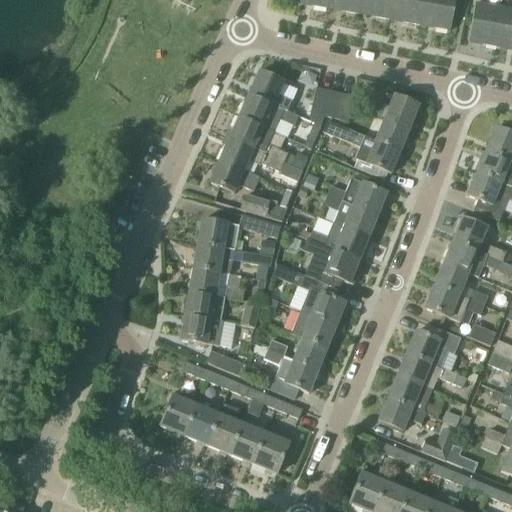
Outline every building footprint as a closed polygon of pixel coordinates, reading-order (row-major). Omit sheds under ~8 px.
[(327,10),(329,0),(297,0),(297,4),(327,10)] [(358,15),(360,0),(329,0),(327,10),(358,15)] [(388,21),(392,0),(360,0),(358,15),(388,21)] [(419,26),(423,0),(392,0),(388,21),(419,26)] [(450,32),(455,0),(423,0),(419,26),(450,32)] [(498,49),(505,11),(475,5),(468,43),(498,49)] [(511,51),(511,11),(505,11),(498,49),(511,51)] [(273,107),(286,113),(296,91),(283,85),(258,74),(248,96),(273,107)] [(320,128),(321,127),(329,93),(316,90),(308,123),(320,128)] [(335,121),(341,95),(329,93),(321,127),(324,118),(335,121)] [(347,124),(353,98),(341,95),(335,121),(347,124)] [(286,113),(273,107),(248,96),(239,118),(274,134),(279,121),(294,128),(298,118),(286,113)] [(409,130),(418,108),(393,98),(389,109),(376,104),(372,116),(384,121),(409,130)] [(284,164),(288,156),(268,146),(274,134),(239,118),(229,140),(253,151),(284,164)] [(384,121),(375,142),(400,153),(409,131),(409,130),(384,121)] [(327,123),(322,134),(360,149),(355,160),(366,165),(391,175),(400,153),(375,142),(327,123)] [(510,163),(511,163),(511,137),(495,130),(485,152),(510,163)] [(284,164),(253,151),(229,140),(219,162),(244,173),(248,162),(259,166),(260,164),(279,174),(284,164)] [(485,152),(476,175),(501,185),(510,189),(511,183),(511,163),(510,163),(485,152)] [(259,180),(244,173),(219,162),(209,184),(234,195),(237,187),(253,194),(259,180)] [(510,189),(501,185),(476,175),(466,197),(477,202),(473,212),(496,222),(505,200),(511,202),(511,189),(510,189)] [(314,192),(318,181),(307,176),(303,187),(314,192)] [(327,198),(352,208),(377,218),(386,196),(361,186),(351,182),(345,195),(330,189),(327,198)] [(338,213),(333,226),(368,241),(377,218),(352,208),(327,198),(323,208),(338,213)] [(281,224),(286,211),(244,199),(239,212),(281,224)] [(237,229),(238,229),(276,240),(280,228),(241,216),(237,229)] [(452,243),(477,253),(486,231),(461,221),(452,243)] [(234,253),(238,229),(237,229),(201,222),(197,246),(234,253)] [(333,226),(327,239),(312,233),(308,242),(334,253),(359,263),(368,241),(333,226)] [(306,241),(302,252),(313,257),(304,278),(338,292),(342,282),(349,285),(359,263),(334,253),(308,242),(306,241)] [(259,257),(272,259),(275,246),(261,243),(259,257)] [(498,273),(502,263),(486,257),(477,253),(452,243),(443,265),(468,275),(477,279),(483,266),(498,273)] [(229,276),(234,253),(197,246),(193,270),(229,276)] [(505,255),(489,248),(486,257),(502,263),(505,255)] [(272,259),(264,258),(241,254),(239,264),(269,269),(272,259)] [(459,298),(468,275),(443,265),(434,287),(459,298)] [(303,278),(276,267),(272,278),(299,289),(303,278)] [(229,276),(193,270),(188,293),(225,300),(242,303),(244,293),(227,290),(229,276)] [(262,300),(265,284),(254,282),(251,298),(262,300)] [(480,317),(484,308),(468,301),(459,298),(434,287),(424,310),(449,320),(450,320),(459,324),(465,311),(480,317)] [(320,296),(309,291),(300,313),(336,328),(345,306),(320,295),(320,296)] [(488,299),(471,292),(468,301),(484,308),(488,299)] [(188,293),(184,317),(221,324),(225,300),(188,293)] [(278,304),(266,299),(263,309),(274,314),(278,304)] [(246,304),(240,328),(254,330),(259,306),(246,304)] [(327,350),(336,328),(300,313),(291,336),(327,350)] [(184,317),(180,341),(218,348),(223,324),(221,324),(184,317)] [(489,349),(495,335),(473,326),(467,339),(489,349)] [(415,333),(405,356),(430,366),(439,370),(441,370),(447,355),(453,358),(460,341),(443,334),(440,344),(415,333)] [(318,373),(327,350),(291,336),(302,340),(293,362),(318,373)] [(283,358),(287,349),(271,342),(267,352),(283,358)] [(511,362),(511,348),(497,342),(492,354),(511,362)] [(267,352),(263,362),(279,368),(283,358),(267,352)] [(241,379),(246,367),(211,353),(206,365),(241,379)] [(508,376),(511,367),(511,362),(492,354),(487,367),(508,376)] [(462,389),(466,380),(441,370),(439,370),(430,366),(405,356),(396,378),(421,388),(431,393),(437,380),(462,389)] [(273,381),(269,392),(293,402),(298,391),(309,395),(318,373),(293,362),(283,358),(279,368),(274,381),(273,381)] [(206,383),(210,374),(186,364),(182,373),(206,383)] [(229,392),(233,383),(210,374),(206,383),(229,392)] [(441,411),(427,405),(431,393),(421,388),(396,378),(387,400),(412,411),(425,416),(424,416),(437,421),(441,411)] [(252,402),(256,393),(233,383),(229,392),(252,402)] [(511,389),(507,387),(503,396),(511,399),(511,389)] [(275,411),(278,402),(256,393),(252,402),(275,411)] [(511,399),(503,396),(499,406),(511,410),(511,418),(509,425),(511,425),(511,399)] [(183,438),(196,408),(172,398),(159,428),(183,438)] [(387,400),(378,423),(402,433),(407,421),(420,426),(424,416),(425,416),(412,411),(387,400)] [(298,421),(302,412),(278,402),(275,411),(298,421)] [(229,457),(241,427),(233,423),(238,412),(223,406),(221,412),(206,448),(229,457)] [(218,417),(196,408),(183,438),(206,448),(221,412),(218,417)] [(511,425),(509,425),(504,438),(488,431),(485,440),(501,447),(510,451),(511,451),(511,425)] [(252,466),(264,436),(241,427),(229,457),(252,466)] [(445,434),(440,446),(426,440),(420,454),(445,463),(455,438),(445,434)] [(276,476),(288,446),(264,436),(252,466),(276,476)] [(485,440),(481,450),(497,456),(501,447),(485,440)] [(399,451),(375,442),(371,451),(395,461),(399,451)] [(461,451),(451,447),(445,463),(454,467),(458,458),(461,451)] [(395,461),(418,470),(422,461),(399,451),(395,461)] [(511,478),(511,451),(510,451),(500,473),(511,478)] [(418,470),(441,480),(445,470),(422,461),(418,470)] [(441,480),(464,489),(468,480),(445,470),(441,480)] [(374,511),(385,486),(361,476),(349,506),(363,511),(374,511)] [(464,489),(487,498),(491,489),(468,480),(464,489)] [(400,511),(408,495),(385,486),(374,511),(400,511)] [(487,498),(511,508),(511,504),(511,497),(491,489),(487,498)] [(427,511),(431,505),(408,495),(400,511),(427,511)] [(23,511),(25,510),(7,502),(2,511),(23,511)]
